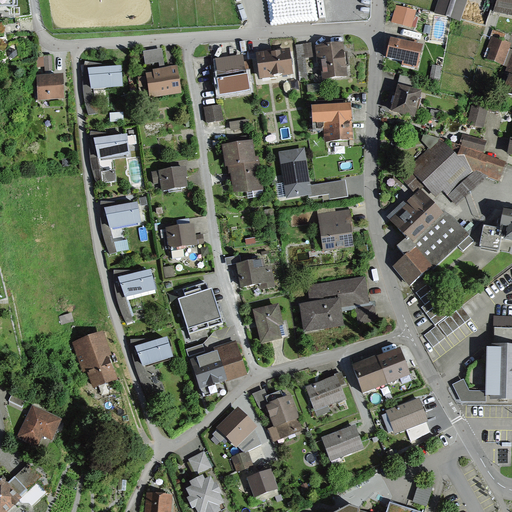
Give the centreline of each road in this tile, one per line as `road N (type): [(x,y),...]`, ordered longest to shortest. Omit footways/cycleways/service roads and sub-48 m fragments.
road 1 (residential): [(73,45),(77,152),(119,337),(150,426),(169,449),(256,376)]
road 2 (residential): [(185,38),(220,275),(256,376)]
road 3 (residential): [(376,27),(369,174),(376,233),(407,333)]
road 4 (residential): [(185,38),(376,27)]
road 5 (residential): [(256,376),(407,333)]
road 6 (residential): [(471,444),(350,495)]
road 7 (residential): [(407,333),(471,444)]
